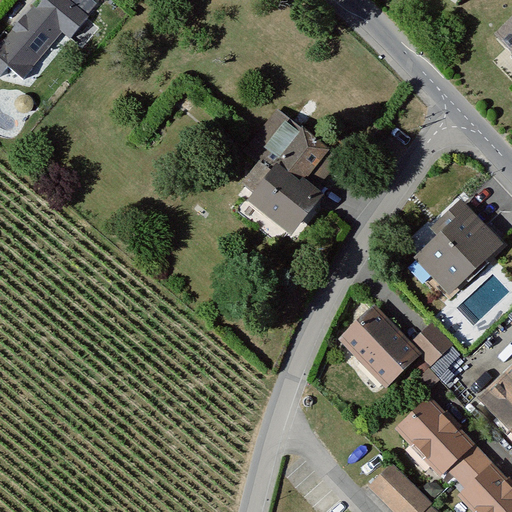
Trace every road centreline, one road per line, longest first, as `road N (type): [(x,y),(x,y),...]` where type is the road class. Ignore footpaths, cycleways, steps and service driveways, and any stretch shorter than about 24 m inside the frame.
road 1 (residential): [(456,111),(335,280),(275,424),(253,511)]
road 2 (residential): [(346,0),(456,111)]
